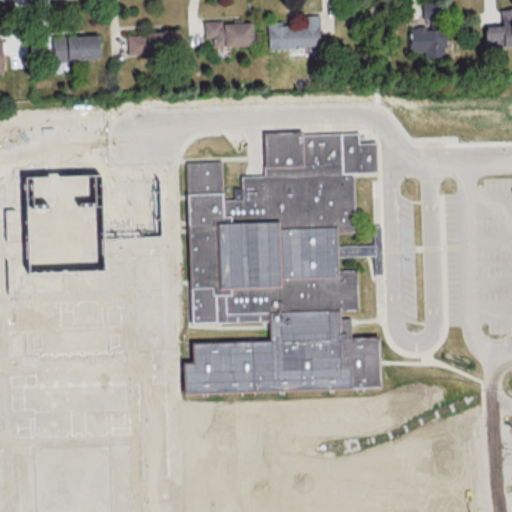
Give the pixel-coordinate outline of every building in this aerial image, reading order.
[(485,46),(511,45),(511,8),(500,9),(500,24),(484,25),(485,46)] [(318,46),(318,14),(303,14),(303,23),(267,24),(267,47),(318,46)] [(251,20),(202,22),(203,37),(212,37),(212,46),(252,45),(251,20)] [(423,51),(423,56),(443,56),(443,24),(408,24),(408,51),(423,51)] [(126,54),(179,53),(178,29),(125,31),(126,54)] [(97,34),(52,35),(52,59),(98,58),(97,34)] [(190,169),(194,329),(274,327),(275,345),(196,348),(196,366),(186,367),(187,399),(385,393),(384,343),(357,343),(357,324),(346,325),(346,316),(364,316),(362,277),(344,277),(343,240),(361,240),(359,183),(382,182),(381,149),(365,150),(364,141),(270,144),(271,182),(246,183),(247,194),(226,195),(226,168),(190,169)] [(6,294),(89,285),(96,270),(66,270),(66,229),(100,229),(100,174),(61,174),(61,190),(71,194),(77,206),(83,211),(79,220),(65,220),(65,203),(33,202),(33,189),(49,189),(49,175),(24,175),(21,215),(14,215),(2,241),(18,241),(18,255),(6,261),(6,294)]
